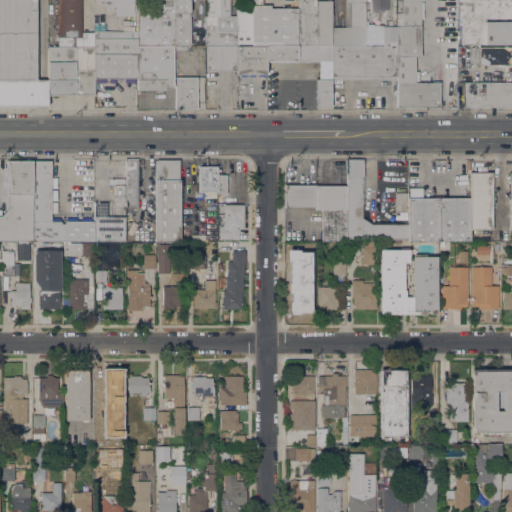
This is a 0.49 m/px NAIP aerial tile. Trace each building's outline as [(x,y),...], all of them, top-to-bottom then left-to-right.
[(35,0),(36,80),(0,80),(0,0),(35,0)] [(57,39),(56,0),(81,0),(82,32),(84,32),(84,39),(75,39),(75,36),(72,36),(72,39),(72,41),(57,41),(57,39)] [(114,16),(114,1),(106,1),(106,0),(134,0),(135,15),(136,15),(136,16),(114,16)] [(173,0),(173,45),(172,45),(172,46),(136,46),(136,39),(136,30),(137,30),(137,22),(136,22),(136,16),(136,15),(137,15),(137,2),(153,2),(153,0),(173,0)] [(189,0),(190,45),(173,45),(173,0),(189,0)] [(235,46),(205,46),(204,16),(206,16),(206,0),(229,0),(229,15),(235,15),(235,46)] [(251,6),(251,0),(263,0),(263,5),(270,5),(270,8),(297,8),(297,46),(266,46),(251,46),(251,6)] [(297,8),(297,0),(330,0),(330,14),(331,14),(331,26),(331,46),(297,46),(297,8)] [(365,46),(331,46),(331,26),(344,26),(344,0),(364,0),(365,26),(365,46)] [(381,9),(381,11),(371,12),(371,0),(387,0),(388,9),(381,9)] [(395,13),(402,13),(402,0),(420,0),(421,56),(414,56),(415,82),(433,82),(433,79),(439,79),(439,82),(440,82),(440,107),(397,107),(397,79),(395,79),(395,46),(395,26),(395,13)] [(511,43),(460,44),(460,26),(458,26),(457,0),(511,0),(511,43)] [(235,15),(235,6),(251,6),(251,46),(235,46),(235,15)] [(365,26),(395,26),(395,46),(365,46),(365,26)] [(136,39),(106,39),(106,31),(136,30),(136,39)] [(106,39),(84,39),(84,32),(94,32),(94,31),(106,31),(106,39)] [(136,39),(136,46),(137,54),(93,54),(93,78),(93,94),(48,95),(47,47),(75,46),(75,39),(84,39),(106,39),(136,39)] [(457,49),(457,47),(460,47),(460,45),(478,45),(478,48),(479,48),(511,48),(511,65),(504,65),(504,66),(496,66),(496,65),(457,65),(457,49)] [(136,46),(172,46),(173,86),(165,86),(165,89),(137,90),(137,78),(137,54),(136,46)] [(235,46),(235,70),(205,70),(205,46),(235,46)] [(235,46),(251,46),(266,46),(266,62),(266,74),(265,74),(265,77),(263,77),(263,74),(262,74),(262,76),(256,76),(256,74),(253,74),(253,76),(247,76),(247,74),(244,74),(244,76),(239,76),(239,74),(236,74),(236,70),(235,70),(235,46)] [(330,79),(331,107),(316,107),(316,79),(318,79),(318,62),(266,62),(266,46),(297,46),(331,46),(331,79),(330,79)] [(331,46),(365,46),(395,46),(395,79),(331,79),(331,46)] [(134,78),(134,82),(124,82),(124,78),(121,78),(121,80),(117,80),(117,78),(114,78),(114,82),(109,82),(108,78),(104,78),(104,82),(96,83),(96,78),(93,78),(93,54),(137,54),(137,78),(134,78)] [(197,109),(175,109),(175,77),(197,77),(197,109)] [(511,82),(511,107),(463,107),(463,82),(511,82)] [(125,158),(137,158),(137,207),(125,207),(125,159),(125,158)] [(155,160),(178,159),(178,179),(180,179),(180,241),(155,241),(155,161),(155,160)] [(346,159),(362,159),(362,161),(364,161),(364,166),(362,166),(362,177),(361,177),(361,218),(371,223),(408,224),(408,239),(346,239),(346,210),(346,185),(346,159)] [(31,240),(0,240),(0,216),(7,209),(7,161),(31,161),(31,240)] [(32,241),(32,162),(50,162),(50,221),(60,221),(60,223),(63,223),(63,241),(32,241)] [(197,166),(216,166),(216,174),(226,174),(226,193),(216,193),(216,191),(197,191),(197,166)] [(469,172),(491,172),(491,229),(469,229),(469,198),(469,172)] [(124,203),(112,203),(112,184),(111,184),(111,178),(124,178),(124,203)] [(315,208),(284,207),(285,184),(315,185),(315,208)] [(321,209),(321,208),(315,208),(315,185),(346,185),(346,210),(321,209)] [(408,198),(409,198),(409,188),(422,188),(422,198),(434,198),(434,195),(439,195),(439,238),(436,238),(436,241),(408,241),(408,239),(408,224),(408,211),(408,198)] [(394,211),(394,192),(407,192),(407,198),(408,198),(408,211),(394,211)] [(439,195),(442,195),(442,198),(469,198),(469,229),(469,241),(439,241),(439,238),(439,195)] [(243,228),(239,228),(239,239),(218,239),(218,227),(223,227),(223,205),(243,205),(243,228)] [(346,239),(346,241),(321,241),(321,209),(346,210),(346,239)] [(215,229),(215,212),(204,211),(204,229),(215,229)] [(93,216),(124,216),(124,241),(93,241),(93,221),(93,216)] [(63,241),(63,223),(64,223),(64,220),(93,221),(93,241),(63,241)] [(61,242),(61,250),(52,250),(52,242),(61,242)] [(92,256),(79,256),(79,255),(63,255),(63,243),(68,243),(68,242),(92,242),(92,256)] [(15,259),(27,259),(27,243),(15,244),(15,259)] [(157,261),(156,261),(156,244),(170,244),(170,260),(169,260),(169,273),(157,273),(157,261)] [(310,244),(310,251),(302,251),(302,260),(304,260),(304,271),(292,271),(292,260),(290,260),(290,252),(288,252),(288,249),(290,249),(290,244),(310,244)] [(361,263),(360,263),(360,260),(361,260),(361,247),(376,247),(376,264),(361,264),(361,263)] [(436,313),(383,314),(383,313),(380,313),(380,310),(379,310),(379,249),(400,249),(400,248),(408,248),(408,263),(403,263),(403,290),(405,290),(405,296),(411,296),(411,261),(412,261),(412,256),(413,256),(413,255),(425,254),(425,256),(436,256),(436,313)] [(13,276),(1,276),(1,250),(13,250),(13,276)] [(245,250),(245,262),(243,262),(243,269),(245,269),(245,271),(243,271),(243,277),(242,277),(242,283),(243,283),(243,286),(242,286),(242,291),(241,291),(241,308),(232,308),(232,310),(229,309),(229,308),(222,308),(222,303),(221,303),(221,300),(222,300),(222,290),(224,290),(224,287),(225,287),(226,273),(227,273),(227,261),(231,261),(231,250),(245,250)] [(205,268),(187,268),(187,254),(199,254),(199,253),(203,253),(203,255),(205,255),(205,268)] [(143,268),(143,254),(154,254),(155,268),(143,268)] [(345,274),(333,274),(333,259),(331,259),(331,257),(333,257),(333,255),(345,255),(345,274)] [(467,306),(460,306),(460,308),(440,308),(440,285),(448,285),(448,266),(467,266),(467,306)] [(471,267),(491,267),(491,285),(498,285),(498,308),(485,308),(485,309),(478,309),(478,306),(471,306),(471,267)] [(95,270),(105,270),(105,281),(95,281),(95,270)] [(149,306),(142,306),(142,308),(127,309),(127,284),(132,284),(132,276),(146,276),(146,283),(149,283),(149,306)] [(83,309),(68,309),(67,288),(65,288),(65,282),(68,282),(68,279),(87,278),(87,294),(83,294),(83,309)] [(214,308),(202,308),(202,309),(198,309),(198,308),(193,308),(193,289),(203,289),(204,280),(215,280),(214,308)] [(351,280),(362,280),(362,282),(376,282),(376,308),(354,308),(354,297),(351,297),(351,280)] [(29,282),(29,297),(30,297),(30,302),(29,302),(29,309),(19,309),(19,305),(9,305),(10,290),(15,290),(15,282),(29,282)] [(50,289),(59,289),(59,306),(46,306),(46,308),(34,308),(34,283),(50,283),(50,289)] [(121,308),(102,309),(102,287),(105,287),(105,285),(107,285),(107,287),(121,287),(121,308)] [(179,286),(179,306),(173,306),(173,308),(163,308),(162,286),(179,286)] [(338,287),(337,309),(336,309),(321,309),(321,308),(317,308),(318,286),(338,287)] [(511,290),(511,309),(502,309),(502,302),(501,302),(502,297),(503,297),(503,290),(511,290)] [(380,368),(388,368),(388,370),(399,370),(399,368),(403,368),(403,370),(405,370),(404,437),(397,437),(397,436),(388,436),(388,438),(381,438),(381,435),(380,435),(380,368)] [(479,434),(479,432),(473,432),(473,427),(471,427),(471,369),(479,369),(479,368),(487,368),(487,369),(488,369),(488,368),(497,368),(497,369),(500,369),(500,368),(509,368),(509,369),(510,369),(510,368),(511,368),(511,434),(500,434),(500,432),(497,432),(497,434),(479,434)] [(88,420),(87,420),(87,421),(81,421),(81,420),(65,420),(65,376),(64,376),(64,369),(89,369),(88,420)] [(358,376),(358,372),(362,372),(362,376),(375,376),(375,399),(368,399),(368,393),(363,393),(363,395),(361,395),(361,393),(354,393),(354,387),(353,386),(353,383),(354,382),(354,376),(358,376)] [(181,374),(181,376),(183,376),(183,434),(173,435),(173,434),(170,434),(170,432),(173,432),(173,431),(172,431),(172,426),(173,426),(173,407),(174,407),(174,398),(170,398),(170,399),(167,399),(167,398),(164,398),(164,375),(181,374)] [(344,406),(343,406),(343,416),(326,416),(326,396),(323,393),(317,393),(317,376),(331,376),(331,374),(337,374),(337,376),(344,376),(344,406)] [(38,377),(46,377),(46,375),(51,375),(51,376),(54,376),(54,377),(58,377),(57,393),(62,393),(62,407),(37,407),(38,377)] [(96,393),(94,393),(94,389),(96,389),(96,377),(102,377),(102,376),(106,375),(106,377),(107,377),(108,376),(111,376),(112,377),(122,377),(122,395),(111,395),(111,396),(107,396),(107,395),(102,395),(102,405),(96,405),(96,393)] [(128,375),(141,375),(141,377),(148,377),(148,386),(149,386),(149,392),(146,392),(146,395),(140,395),(140,392),(128,392),(128,375)] [(242,376),(242,391),(245,391),(245,405),(219,404),(219,386),(224,386),(224,375),(242,376)] [(431,393),(431,406),(410,406),(410,377),(418,377),(418,375),(431,375),(431,393)] [(26,423),(4,423),(4,404),(3,404),(3,377),(13,377),(13,376),(20,376),(20,377),(21,377),(21,379),(27,378),(27,394),(21,394),(21,399),(26,399),(26,423)] [(192,376),(205,376),(205,377),(212,377),(212,386),(214,386),(214,395),(200,395),(200,392),(192,392),(192,376)] [(313,429),(291,429),(291,419),(288,420),(288,413),(290,413),(290,409),(288,409),(288,400),(292,400),(292,394),(291,394),(291,387),(290,385),(290,383),(291,382),(291,376),(313,376),(313,429)] [(445,382),(463,382),(463,401),(467,401),(467,420),(449,420),(449,402),(445,402),(445,382)] [(143,407),(155,407),(155,420),(153,420),(153,423),(145,423),(145,420),(143,420),(143,407)] [(198,420),(186,420),(186,407),(198,407),(198,420)] [(359,420),(352,420),(352,427),(346,427),(346,408),(359,408),(359,420)] [(235,410),(235,412),(238,412),(238,422),(241,422),(241,429),(231,429),(231,430),(227,430),(227,429),(220,429),(220,410),(235,410)] [(168,424),(156,423),(156,411),(169,411),(168,424)] [(437,426),(428,426),(428,413),(437,413),(437,426)] [(44,437),(32,437),(32,415),(44,415),(44,437)] [(456,429),(456,431),(464,431),(464,443),(439,443),(439,429),(456,429)] [(317,434),(305,434),(305,445),(317,445),(317,434)] [(244,435),(244,443),(231,443),(231,435),(244,435)] [(477,445),(477,443),(500,443),(500,445),(500,459),(493,459),(493,468),(500,468),(500,499),(492,499),(492,482),(472,482),(472,449),(477,449),(477,445)] [(169,461),(155,460),(155,445),(169,445),(169,461)] [(408,458),(408,445),(429,445),(429,458),(408,458)] [(285,460),(285,446),(295,446),(295,448),(309,447),(309,449),(314,448),(314,460),(285,460)] [(32,466),(35,466),(35,448),(44,447),(45,480),(32,480),(32,466)] [(152,462),(137,462),(137,449),(152,449),(152,462)] [(232,451),(232,465),(218,465),(218,451),(232,451)] [(2,463),(13,463),(13,468),(14,468),(14,480),(2,480),(2,463)] [(206,464),(216,463),(216,472),(206,472),(206,464)] [(184,484),(169,483),(169,465),(184,465),(184,481),(184,484)] [(74,481),(64,481),(63,467),(74,467),(74,481)] [(94,481),(94,468),(115,469),(115,481),(94,481)] [(422,480),(421,480),(421,475),(422,475),(422,470),(436,470),(436,511),(412,511),(412,481),(422,480)] [(127,472),(137,472),(137,480),(149,480),(149,511),(135,511),(135,509),(127,509),(127,492),(127,472)] [(245,505),(238,505),(238,511),(220,511),(220,492),(223,492),(223,472),(235,472),(235,481),(243,481),(243,485),(245,485),(245,505)] [(216,475),(217,475),(217,477),(216,477),(216,490),(209,490),(210,498),(206,498),(206,511),(188,511),(188,495),(194,495),(194,490),(196,490),(196,488),(200,488),(200,486),(197,486),(197,477),(204,477),(204,478),(207,478),(207,473),(216,473),(216,475)] [(317,485),(318,473),(330,473),(330,485),(317,485)] [(463,507),(463,509),(458,509),(458,507),(452,507),(452,503),(442,503),(441,490),(454,490),(454,473),(468,473),(468,507),(463,507)] [(511,511),(502,511),(502,480),(503,480),(503,473),(511,473),(511,475),(511,483),(511,496),(511,498),(511,499),(511,511)] [(313,511),(303,511),(298,511),(298,509),(289,509),(289,480),(291,480),(291,479),(295,479),(295,480),(313,480),(313,511)] [(374,511),(352,511),(352,493),(365,493),(365,480),(375,480),(374,511)] [(13,484),(14,484),(14,483),(19,483),(19,484),(20,484),(20,481),(28,481),(28,488),(30,488),(30,502),(31,502),(31,506),(29,506),(29,511),(16,511),(16,509),(10,509),(10,490),(13,484)] [(41,492),(51,492),(51,483),(60,482),(60,511),(47,511),(47,510),(41,510),(41,492)] [(382,511),(382,489),(383,489),(383,487),(386,487),(386,489),(405,489),(405,511),(382,511)] [(317,511),(317,488),(327,488),(327,494),(333,493),(333,491),(339,491),(339,510),(328,510),(328,511),(317,511)] [(175,511),(157,511),(157,492),(165,492),(165,490),(175,490),(175,511)] [(72,511),(72,502),(71,502),(71,497),(72,497),(72,492),(83,492),(83,491),(90,491),(90,511),(72,511)] [(101,511),(101,507),(99,507),(99,501),(101,501),(101,496),(108,495),(108,494),(110,494),(110,496),(122,495),(122,511),(101,511)]
